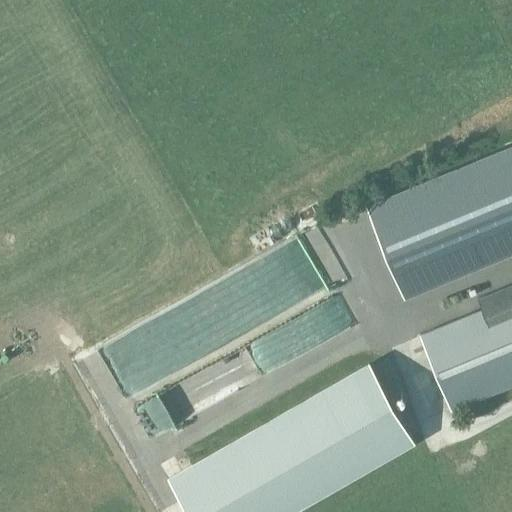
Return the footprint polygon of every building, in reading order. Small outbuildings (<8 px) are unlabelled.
[(404,294),(511,249),(511,144),(367,205),(404,294)] [(331,219),(305,229),(338,321),(364,312),(331,219)] [(309,349),(261,250),(232,263),(281,363),(309,349)] [(482,309),(420,335),(451,410),(511,384),(511,284),(478,298),(482,309)] [(279,511),(412,436),(371,365),(170,480),(188,511),(279,511)]
